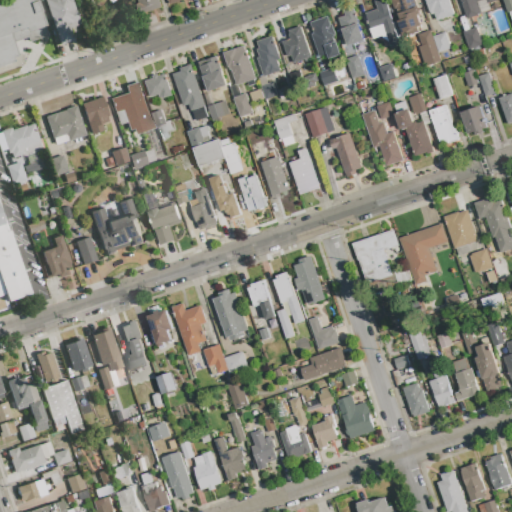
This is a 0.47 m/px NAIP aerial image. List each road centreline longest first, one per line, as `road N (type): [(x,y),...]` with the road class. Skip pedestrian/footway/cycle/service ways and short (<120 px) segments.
road 1 (residential): [(0,333),(511,156)]
road 2 (residential): [(325,221),(426,511)]
road 3 (residential): [(236,511),(511,417)]
road 4 (residential): [(0,94),(273,0)]
